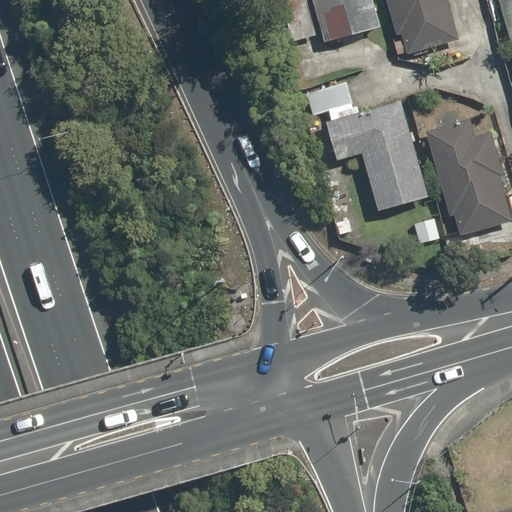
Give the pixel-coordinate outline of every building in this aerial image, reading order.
[(315,37),(305,0),(297,0),(281,4),(291,43),(315,37)] [(373,0),(309,0),(322,46),(381,30),(373,0)] [(383,0),(395,37),(399,36),(405,56),(457,40),(446,3),(452,1),(451,0),(383,0)] [(511,0),(499,0),(511,46),(511,0)] [(315,126),(324,123),(338,164),(359,156),(379,214),(428,197),(396,103),(360,115),(348,80),(304,94),(315,126)] [(482,115),(429,130),(459,237),(511,222),(482,115)] [(436,219),(414,224),(419,247),(441,242),(436,219)]
